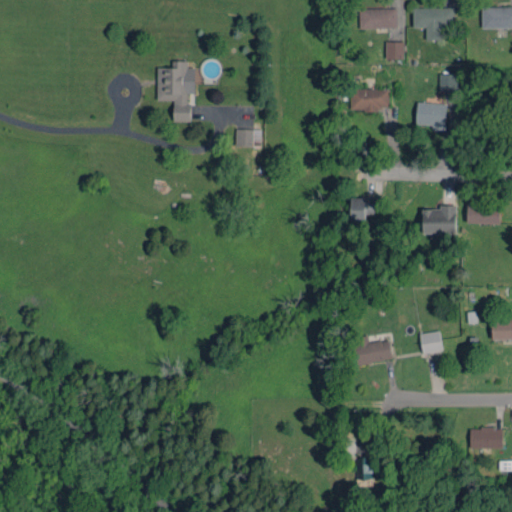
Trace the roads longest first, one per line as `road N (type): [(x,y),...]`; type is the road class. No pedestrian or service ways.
road 1 (tertiary): [(0,373),(175,511)]
road 2 (residential): [(359,174),(511,176)]
